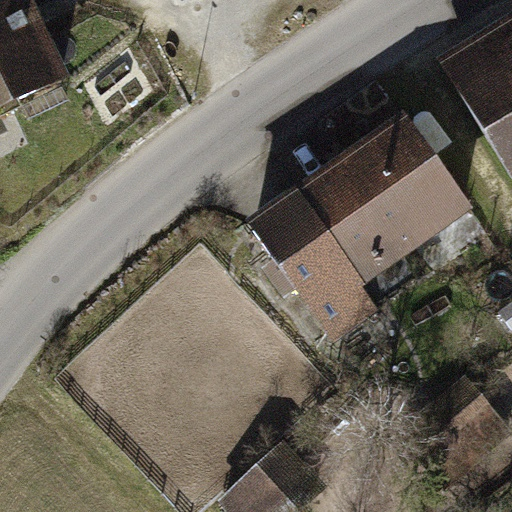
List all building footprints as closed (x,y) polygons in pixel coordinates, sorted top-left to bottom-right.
[(0,0),(0,122),(79,86),(38,0),(0,0)] [(511,33),(455,67),(511,163),(511,33)] [(501,234),(412,117),(263,231),(352,347),(501,234)] [(511,439),(511,438),(473,378),(418,414),(457,475),(511,439)] [(311,511),(334,488),(289,444),(230,504),(238,511),(311,511)]
